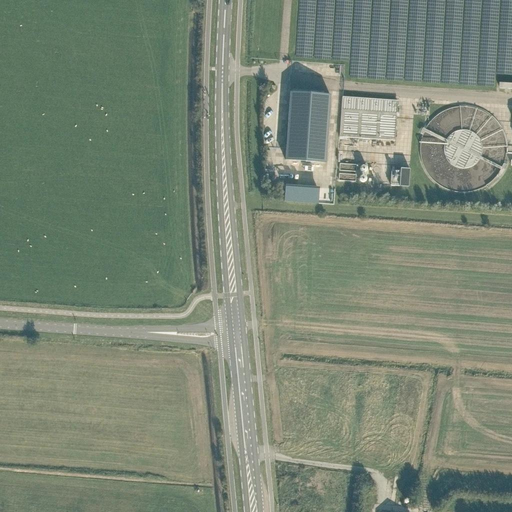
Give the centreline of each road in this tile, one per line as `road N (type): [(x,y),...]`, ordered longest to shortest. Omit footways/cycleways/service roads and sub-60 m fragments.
road 1 (secondary): [(236,327),(221,140),(224,0)]
road 2 (secondary): [(253,511),(238,343)]
road 3 (unclassified): [(138,333),(0,323)]
